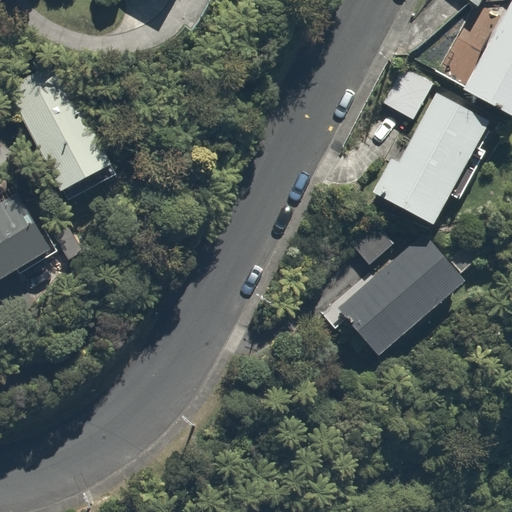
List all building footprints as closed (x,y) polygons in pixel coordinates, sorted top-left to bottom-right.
[(511,9),(471,92),(511,112),(511,9)] [(57,61),(9,94),(77,195),(125,163),(57,61)] [(397,78),(382,102),(402,114),(417,90),(397,78)] [(502,123),(439,93),(406,161),(395,156),(377,193),(451,228),(502,123)] [(354,188),(391,130),(372,118),(335,176),(354,188)] [(24,192),(0,206),(0,286),(59,251),(24,192)] [(374,220),(349,242),(374,269),(398,246),(374,220)] [(477,287),(430,232),(342,308),(389,363),(477,287)]
